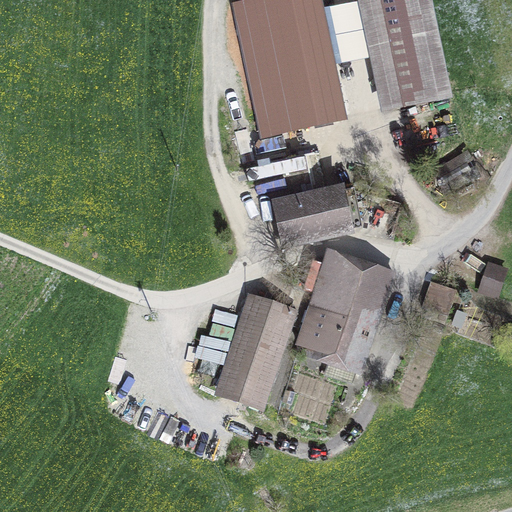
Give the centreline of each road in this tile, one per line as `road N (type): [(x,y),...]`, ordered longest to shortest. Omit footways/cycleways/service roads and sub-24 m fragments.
road 1 (track): [(0,238),(135,295),(183,300),(290,248),(337,239),(428,253),(477,220),(511,167)]
road 2 (track): [(366,415),(342,446),(324,454),(211,420),(190,402),(182,378),(183,300)]
